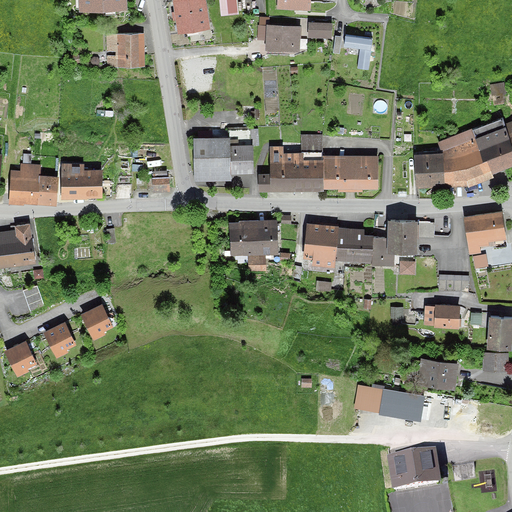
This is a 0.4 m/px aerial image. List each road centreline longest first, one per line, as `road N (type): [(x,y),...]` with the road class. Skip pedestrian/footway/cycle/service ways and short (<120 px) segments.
road 1 (track): [(0,471),(239,437),(365,437)]
road 2 (tertiary): [(193,198),(511,207)]
road 3 (residential): [(0,211),(193,198)]
